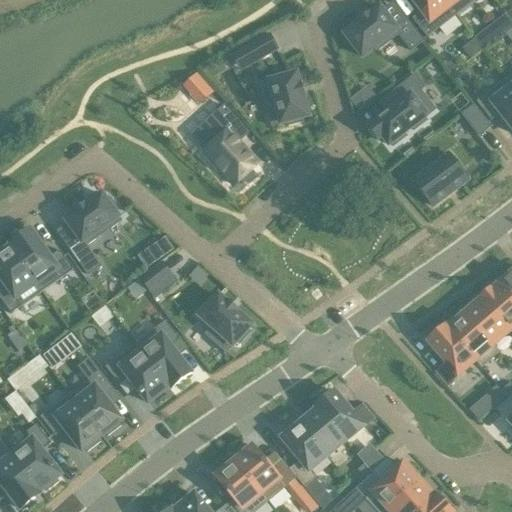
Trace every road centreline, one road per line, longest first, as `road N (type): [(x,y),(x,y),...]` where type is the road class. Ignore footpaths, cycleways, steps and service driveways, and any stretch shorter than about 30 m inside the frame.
road 1 (residential): [(215,261),(348,136),(318,24),(349,0)]
road 2 (residential): [(215,261),(98,156),(0,224)]
road 3 (residential): [(100,511),(312,356)]
road 4 (residential): [(511,473),(502,466),(443,473),(326,346)]
road 5 (residential): [(326,346),(511,212)]
road 6 (residential): [(312,356),(215,261)]
